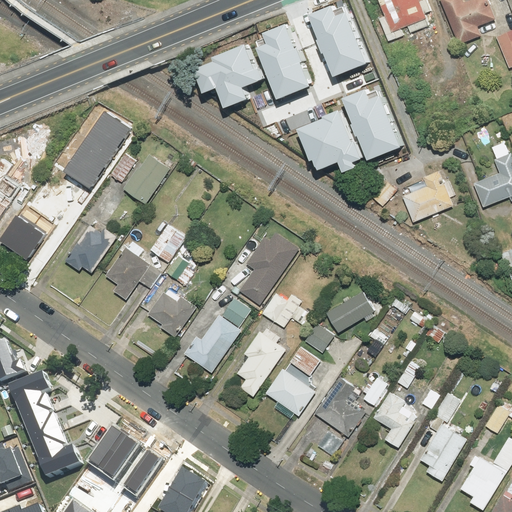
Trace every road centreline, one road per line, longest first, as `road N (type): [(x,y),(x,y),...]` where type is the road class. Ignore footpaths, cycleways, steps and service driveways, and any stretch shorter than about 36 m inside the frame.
road 1 (residential): [(0,292),(328,511)]
road 2 (secondary): [(252,0),(0,101)]
